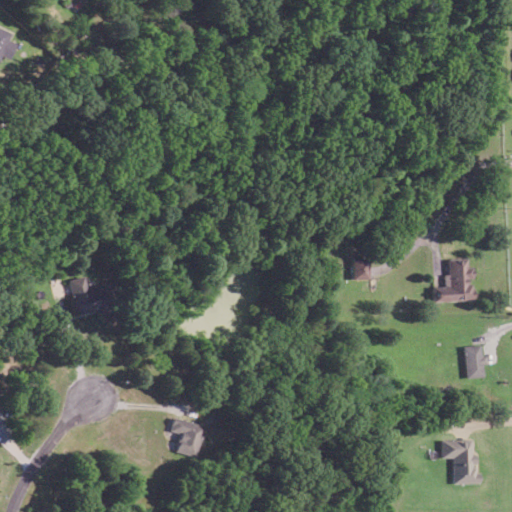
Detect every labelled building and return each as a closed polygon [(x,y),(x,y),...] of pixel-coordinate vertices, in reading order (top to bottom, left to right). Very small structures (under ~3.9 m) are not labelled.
[(0,54),(7,58),(14,42),(7,39),(10,31),(0,27),(0,54)] [(367,278),(367,256),(350,256),(350,278),(367,278)] [(431,301),(471,299),(470,277),(472,277),(472,266),(466,266),(465,256),(446,257),(446,273),(442,274),(442,285),(431,286),(431,301)] [(64,279),(72,314),(100,308),(96,287),(85,290),(81,275),(64,279)] [(464,376),(482,376),(481,343),(462,344),(464,376)] [(174,450),(194,456),(203,425),(172,416),(168,429),(179,432),(174,450)] [(471,438),(439,439),(439,457),(451,456),(451,482),(478,482),(477,472),(472,472),(471,438)]
